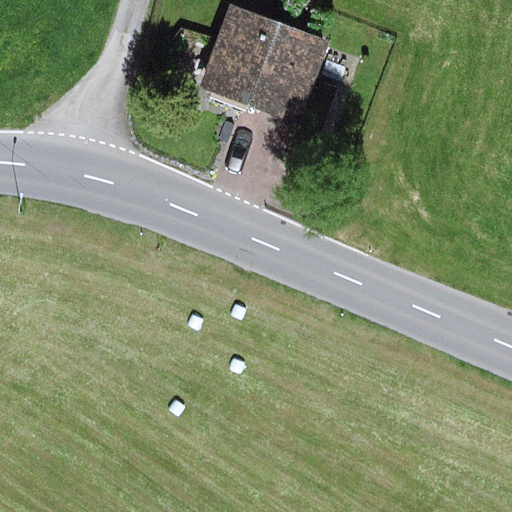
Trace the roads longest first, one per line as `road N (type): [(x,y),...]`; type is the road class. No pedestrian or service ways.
road 1 (tertiary): [(0,163),(141,195),(511,348)]
road 2 (track): [(76,175),(126,0)]
